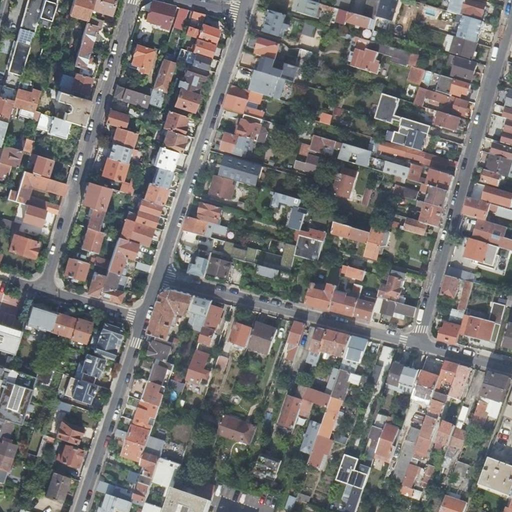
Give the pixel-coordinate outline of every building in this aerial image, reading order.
[(30,44),(42,0),(27,0),(16,40),(30,44)] [(90,8),(92,0),(72,0),(68,13),(86,19),(87,16),(90,8)] [(92,0),(90,8),(110,14),(114,0),(92,0)] [(170,31),(177,6),(153,0),(152,2),(149,12),(146,22),(161,26),(161,28),(170,31)] [(318,8),(333,12),(334,7),(318,2),(310,0),(300,0),(298,11),(317,17),(318,14),(316,13),(318,8)] [(335,0),(334,7),(346,11),(349,0),(335,0)] [(367,0),(363,16),(371,18),(375,19),(378,9),(380,0),(367,0)] [(380,0),(378,9),(394,14),(396,6),(392,5),(393,0),(380,0)] [(466,0),(462,15),(464,15),(481,20),(483,14),(486,6),(466,0)] [(142,7),(141,9),(149,12),(152,2),(142,7)] [(333,12),(332,14),(338,15),(337,18),(369,27),(370,24),(371,18),(363,16),(346,11),(334,7),(333,12)] [(180,8),(174,28),(182,30),(189,10),(180,8)] [(269,10),(262,31),(280,36),(282,28),(287,29),(289,24),(284,23),(286,15),(269,10)] [(201,22),(204,14),(192,11),(189,19),(201,22)] [(457,37),(477,42),(483,21),(481,20),(464,15),(457,37)] [(79,43),(90,46),(92,39),(94,33),(96,26),(98,26),(100,20),(87,16),(86,19),(79,43)] [(374,25),(372,30),(380,32),(383,22),(375,19),(374,25)] [(312,36),(316,24),(305,21),(301,33),(312,36)] [(197,38),(214,44),(219,29),(202,24),(198,23),(196,29),(187,26),(184,34),(197,38)] [(370,40),(379,43),(382,33),(380,32),(372,30),(370,40)] [(406,66),(407,64),(410,53),(379,43),(370,40),(341,32),(340,35),(358,41),(355,52),(350,51),(347,60),(352,62),(351,65),(377,73),(380,63),(378,63),(379,60),(376,59),(379,52),(392,56),(390,61),(406,66)] [(456,36),(448,33),(446,39),(449,40),(446,51),(472,59),(477,42),(457,37),(456,36)] [(210,57),(214,44),(197,38),(193,52),(210,57)] [(262,56),(275,60),(280,44),(260,38),(257,48),(258,49),(256,54),(262,56)] [(30,44),(16,40),(3,85),(16,89),(17,88),(22,70),(25,60),(27,52),(30,44)] [(91,77),(93,77),(98,63),(89,60),(91,56),(87,55),(90,46),(79,43),(74,60),(73,64),(80,66),(78,73),(91,77)] [(129,44),(127,50),(133,52),(133,53),(133,54),(130,63),(139,66),(138,70),(146,72),(153,50),(136,44),(135,46),(129,44)] [(176,60),(206,69),(210,57),(193,52),(180,48),(176,60)] [(300,48),(295,66),(299,67),(309,70),(314,52),(300,48)] [(407,64),(411,66),(412,66),(415,54),(410,53),(407,64)] [(472,81),(477,62),(458,56),(451,54),(448,64),(455,66),(452,75),(472,81)] [(262,56),(258,71),(265,73),(266,67),(295,75),(293,81),(295,82),(299,67),(295,66),(275,60),(262,56)] [(67,58),(64,69),(71,71),(73,64),(74,60),(67,58)] [(182,87),(195,92),(199,93),(201,87),(206,71),(188,65),(187,65),(185,67),(184,70),(184,72),(182,80),(179,79),(177,85),(182,87)] [(407,80),(420,84),(420,82),(423,73),(424,70),(412,66),(411,66),(407,80)] [(159,67),(157,73),(170,77),(172,71),(159,67)] [(266,67),(265,73),(278,77),(293,81),(295,75),(266,67)] [(251,90),(272,96),(278,77),(265,73),(258,71),(257,70),(255,78),(253,77),(252,82),(254,82),(251,90)] [(86,93),(91,77),(78,73),(75,72),(73,79),(69,77),(69,76),(63,74),(59,85),(86,93)] [(147,102),(161,107),(169,83),(168,83),(170,77),(157,73),(150,95),(147,102)] [(467,95),(471,84),(456,79),(440,75),(436,90),(450,95),(451,95),(452,93),(459,96),(460,93),(467,95)] [(117,84),(114,95),(121,97),(121,98),(143,104),(142,107),(145,108),(147,102),(150,95),(117,84)] [(16,89),(3,85),(0,93),(0,114),(8,117),(12,105),(16,89)] [(193,111),(199,93),(195,92),(182,87),(180,87),(174,104),(193,111)] [(419,87),(414,103),(422,105),(424,97),(431,99),(430,102),(438,104),(439,101),(445,103),(443,109),(451,112),(455,100),(456,97),(451,95),(450,95),(450,96),(419,87)] [(17,88),(16,89),(12,105),(20,107),(18,113),(31,118),(31,117),(33,110),(39,90),(31,88),(30,92),(29,95),(24,94),(26,90),(17,88)] [(69,120),(83,125),(91,100),(57,89),(55,98),(66,102),(68,105),(67,109),(63,111),(59,109),(56,117),(69,120)] [(427,134),(429,134),(432,126),(395,114),(400,99),(400,98),(383,93),(375,118),(386,121),(392,123),(394,119),(402,121),(400,126),(401,126),(427,134)] [(228,94),(224,108),(243,113),(245,114),(261,118),(262,113),(253,110),(245,108),(248,100),(228,94)] [(335,105),(335,106),(340,107),(343,97),(338,95),(335,105)] [(451,112),(465,116),(466,112),(469,113),(470,110),(467,109),(469,101),(456,97),(455,100),(451,112)] [(255,102),(248,100),(245,108),(253,110),(255,102)] [(130,106),(127,114),(142,118),(144,111),(130,106)] [(110,108),(105,122),(116,126),(123,128),(127,114),(110,108)] [(185,125),(187,116),(169,109),(163,127),(167,128),(183,133),(185,125)] [(320,121),(330,124),(332,114),(329,113),(322,111),(320,121)] [(456,131),(460,117),(440,111),(436,125),(456,131)] [(64,136),(69,120),(56,117),(51,115),(51,116),(40,112),(37,122),(48,126),(46,131),(64,136)] [(294,128),(298,114),(290,112),(286,126),(294,128)] [(236,134),(242,136),(255,140),(257,133),(260,133),(261,126),(264,119),(261,118),(245,114),(244,119),(242,126),(239,125),(236,134)] [(511,145),(511,119),(508,119),(502,142),(511,145)] [(116,126),(112,141),(131,147),(136,132),(129,130),(123,128),(116,126)] [(265,143),(268,131),(266,128),(261,126),(260,133),(257,133),(255,140),(265,143)] [(395,143),(422,151),(427,134),(401,126),(399,132),(398,132),(395,143)] [(175,151),(180,152),(184,141),(186,142),(188,135),(183,133),(167,128),(161,146),(175,151)] [(227,132),(221,150),(243,156),(245,149),(239,147),(242,136),(236,134),(227,132)] [(326,144),(334,146),(335,140),(314,134),(311,145),(310,149),(321,152),(323,146),(324,143),(326,144)] [(11,137),(8,146),(21,149),(24,141),(11,137)] [(21,149),(30,152),(34,140),(25,137),(24,141),(21,149)] [(369,150),(377,152),(381,139),(373,137),(369,150)] [(447,163),(457,166),(458,162),(422,151),(395,143),(392,142),(391,142),(381,139),(377,152),(380,154),(381,149),(412,157),(421,160),(421,162),(445,169),(447,163)] [(107,156),(126,162),(130,152),(134,153),(135,149),(131,147),(112,141),(107,156)] [(308,155),(310,149),(311,145),(303,143),(300,153),(308,155)] [(339,158),(378,170),(395,175),(405,178),(407,179),(412,163),(409,162),(407,168),(366,155),(367,150),(344,143),(342,148),(339,158)] [(511,148),(495,143),(492,154),(511,159),(511,148)] [(4,144),(0,158),(0,160),(2,161),(10,164),(16,165),(20,152),(21,149),(8,146),(4,144)] [(161,146),(159,152),(158,151),(153,165),(157,166),(172,171),(177,157),(173,156),(175,151),(161,146)] [(279,147),(277,154),(284,156),(286,149),(279,147)] [(186,160),(188,155),(180,152),(175,151),(173,156),(177,157),(186,160)] [(27,171),(39,175),(40,172),(47,174),(52,159),(33,153),(27,171)] [(233,174),(237,158),(221,153),(215,174),(238,181),(255,186),(257,186),(259,179),(240,174),(239,176),(233,174)] [(319,178),(325,158),(309,154),(307,162),(298,159),(296,166),(318,173),(316,177),(319,178)] [(508,177),(511,162),(511,159),(492,154),(486,170),(502,175),(508,177)] [(121,180),(126,162),(107,156),(102,174),(121,180)] [(412,163),(407,179),(418,182),(422,166),(412,163)] [(10,164),(4,183),(10,185),(15,167),(16,165),(10,164)] [(152,182),(167,187),(170,180),(170,179),(171,179),(172,177),(173,176),(173,175),(173,174),(173,173),(173,171),(172,171),(157,166),(152,182)] [(334,172),(329,191),(346,196),(351,178),(354,179),(357,171),(343,167),(341,174),(334,172)] [(426,184),(449,191),(454,176),(431,169),(426,184)] [(45,209),(56,213),(59,205),(48,202),(47,203),(26,197),(30,183),(62,193),(66,183),(39,175),(27,171),(23,170),(17,191),(9,188),(6,197),(26,204),(45,209)] [(499,186),(502,175),(486,170),(485,170),(482,181),(499,186)] [(238,181),(215,174),(210,192),(231,198),(234,185),(237,186),(238,181)] [(119,190),(132,194),(136,180),(132,178),(129,185),(122,183),(119,190)] [(104,210),(108,211),(109,206),(106,205),(110,191),(114,193),(115,189),(88,180),(81,203),(93,207),(104,210)] [(143,198),(161,203),(162,204),(167,187),(152,182),(149,181),(143,198)] [(428,198),(427,202),(445,208),(449,191),(426,184),(422,183),(420,189),(430,192),(429,195),(426,194),(425,197),(428,198)] [(395,185),(393,193),(416,199),(419,191),(395,185)] [(368,186),(362,204),(368,206),(373,187),(368,186)] [(511,204),(511,193),(496,189),(494,194),(492,202),(511,207),(511,204)] [(299,208),(302,199),(275,192),(271,205),(280,208),(282,203),(299,208)] [(157,215),(161,203),(143,198),(142,197),(140,203),(137,202),(136,205),(139,206),(138,208),(157,215)] [(478,219),(485,221),(489,209),(493,211),(495,206),(469,198),(464,215),(478,219)] [(248,210),(250,204),(238,200),(236,207),(248,210)] [(415,212),(413,219),(427,223),(439,227),(445,208),(427,202),(419,200),(417,205),(425,207),(424,212),(417,210),(417,212),(415,212)] [(219,219),(222,208),(203,202),(200,213),(200,214),(199,219),(217,224),(218,219),(219,219)] [(40,225),(45,209),(26,204),(22,219),(40,225)] [(511,219),(511,210),(498,206),(496,211),(495,215),(511,219)] [(98,230),(100,224),(104,210),(93,207),(87,226),(98,230)] [(154,226),(157,215),(138,208),(136,215),(129,213),(127,218),(154,226)] [(227,226),(217,224),(199,219),(188,216),(183,230),(210,237),(223,240),(227,226)] [(0,224),(8,226),(14,228),(17,229),(19,223),(0,217),(0,224)] [(147,245),(154,226),(127,218),(125,217),(119,236),(138,242),(147,245)] [(402,225),(401,228),(424,235),(427,223),(413,219),(408,218),(405,226),(402,225)] [(478,219),(472,239),(489,244),(511,251),(511,239),(504,237),(507,227),(485,221),(478,219)] [(353,227),(335,222),(332,232),(350,237),(353,227)] [(111,234),(118,236),(120,231),(100,224),(98,230),(104,231),(111,234)] [(97,252),(104,231),(98,230),(87,226),(81,246),(97,252)] [(233,243),(238,229),(227,226),(223,240),(229,242),(233,243)] [(372,226),(371,232),(368,242),(367,246),(364,257),(376,260),(381,244),(387,245),(391,231),(372,226)] [(371,232),(353,227),(350,237),(357,240),(356,243),(367,246),(368,242),(371,232)] [(22,236),(24,231),(17,229),(14,228),(8,248),(33,255),(37,240),(22,236)] [(295,251),(295,254),(297,255),(318,261),(326,232),(311,228),(310,232),(301,230),(301,231),(298,243),(297,246),(295,251)] [(298,243),(301,231),(294,229),(290,244),(297,246),(298,243)] [(115,247),(118,236),(111,234),(108,245),(115,247)] [(138,242),(119,236),(118,236),(115,247),(113,253),(125,256),(133,259),(138,242)] [(223,240),(210,237),(208,245),(227,250),(229,242),(223,240)] [(484,263),(489,244),(472,239),(469,238),(464,258),(484,263)] [(293,259),(283,257),(233,243),(229,242),(227,250),(226,256),(239,259),(246,261),(259,265),(290,273),(293,259)] [(295,251),(297,246),(290,244),(287,243),(283,257),(293,259),(295,254),(295,251)] [(227,250),(208,245),(207,245),(206,250),(211,252),(219,254),(226,256),(227,250)] [(190,263),(188,272),(205,277),(209,259),(210,256),(211,252),(206,250),(200,249),(198,257),(195,256),(193,264),(190,263)] [(211,252),(210,256),(213,257),(209,272),(227,277),(231,262),(218,258),(219,254),(211,252)] [(119,273),(125,256),(113,253),(110,261),(108,268),(108,269),(119,273)] [(82,279),(87,262),(70,256),(64,274),(82,279)] [(108,268),(110,261),(96,256),(96,257),(93,256),(91,263),(94,264),(100,266),(108,268)] [(149,270),(151,264),(139,261),(137,266),(149,270)] [(256,275),(291,284),(293,274),(290,273),(259,265),(256,275)] [(337,286),(342,268),(330,265),(325,282),(329,283),(337,286)] [(106,275),(108,269),(108,268),(100,266),(98,272),(106,275)] [(365,271),(348,266),(346,274),(363,278),(364,277),(365,271)] [(404,273),(386,268),(384,276),(383,282),(379,297),(385,298),(398,302),(400,297),(400,296),(402,288),(400,287),(404,273)] [(128,275),(119,273),(108,269),(106,275),(102,285),(123,291),(128,275)] [(446,276),(461,279),(461,280),(463,274),(448,270),(446,276)] [(99,295),(102,285),(106,275),(98,272),(97,272),(94,279),(92,279),(88,292),(99,295)] [(466,281),(473,283),(475,275),(463,272),(463,274),(461,280),(466,281)] [(446,276),(441,295),(456,298),(461,279),(446,276)] [(470,292),(473,283),(466,281),(463,290),(470,292)] [(306,303),(331,310),(336,290),(337,286),(329,283),(327,292),(322,291),(323,289),(320,288),(319,290),(315,289),(316,284),(312,282),(306,303)] [(331,310),(355,316),(360,295),(363,286),(361,285),(356,284),(352,297),(343,295),(343,292),(336,290),(331,310)] [(123,291),(102,285),(99,295),(120,301),(123,291)] [(191,312),(197,296),(172,289),(162,295),(149,334),(172,342),(176,343),(180,345),(182,339),(170,336),(176,319),(178,320),(179,317),(177,316),(178,313),(190,316),(191,312)] [(459,334),(495,343),(506,306),(510,293),(497,289),(488,321),(464,315),(459,334)] [(458,310),(465,312),(470,292),(463,290),(458,310)] [(355,316),(371,321),(374,311),(381,313),(381,312),(385,298),(379,297),(377,299),(360,295),(355,316)] [(212,300),(197,296),(191,312),(190,316),(187,325),(202,331),(211,305),(212,300)] [(414,316),(416,307),(404,303),(398,302),(385,298),(381,312),(393,315),(395,311),(406,314),(414,316)] [(44,330),(45,329),(51,311),(32,305),(25,327),(32,329),(33,326),(44,330)] [(211,305),(202,331),(199,341),(210,345),(217,323),(220,324),(221,319),(219,318),(222,308),(211,305)] [(51,311),(45,329),(50,330),(57,311),(51,309),(51,311)] [(439,339),(456,344),(459,334),(464,315),(465,313),(452,310),(449,324),(445,323),(444,329),(442,329),(439,339)] [(57,311),(50,330),(65,335),(71,315),(57,311)] [(76,318),(70,337),(84,342),(91,323),(76,318)] [(247,346),(268,353),(277,329),(256,321),(247,346)] [(104,322),(99,337),(114,342),(116,337),(119,337),(122,328),(104,322)] [(293,361),(306,324),(296,322),(287,349),(290,350),(287,359),(293,361)] [(0,347),(14,352),(21,330),(0,323),(0,347)] [(244,349),(251,328),(236,323),(230,341),(238,343),(237,346),(244,349)] [(503,346),(511,348),(511,324),(510,324),(503,346)] [(321,351),(329,330),(328,330),(318,327),(310,350),(307,358),(306,360),(313,363),(312,365),(312,366),(312,367),(313,367),(313,368),(314,368),(315,368),(317,361),(317,360),(320,354),(321,351)] [(345,357),(352,336),(329,330),(321,351),(322,351),(325,352),(329,353),(345,357)] [(172,342),(149,334),(147,341),(153,343),(152,346),(149,356),(156,358),(162,360),(166,361),(172,342)] [(96,356),(105,359),(106,355),(112,357),(115,348),(112,347),(114,342),(99,337),(96,336),(92,335),(91,341),(97,343),(94,351),(97,352),(96,356)] [(361,362),(369,340),(352,336),(345,357),(344,359),(341,369),(332,395),(328,407),(322,424),(312,454),(308,463),(319,467),(324,452),(326,453),(331,439),(328,438),(333,426),(338,410),(342,397),(345,398),(351,381),(358,384),(360,380),(360,379),(367,381),(368,377),(362,375),(355,373),(348,371),(352,360),(358,362),(361,362)] [(199,383),(209,353),(196,349),(186,381),(188,381),(189,379),(199,383)] [(101,370),(105,359),(96,356),(87,353),(83,363),(80,362),(75,377),(77,378),(79,378),(94,384),(97,376),(98,376),(100,369),(101,370)] [(228,357),(219,354),(215,367),(223,370),(228,357)] [(341,369),(344,359),(338,357),(334,366),(341,369)] [(174,364),(166,361),(162,360),(160,366),(154,364),(149,381),(158,384),(161,385),(166,368),(172,370),(174,364)] [(355,373),(358,362),(352,360),(348,371),(355,373)] [(400,383),(406,365),(395,361),(386,386),(388,387),(389,384),(399,387),(400,383)] [(460,365),(445,361),(440,376),(439,379),(442,380),(443,378),(455,381),(460,365)] [(0,430),(4,417),(0,416),(0,394),(9,367),(0,363),(0,430)] [(49,385),(54,369),(39,364),(36,376),(34,380),(49,385)] [(384,366),(377,364),(370,381),(378,384),(384,366)] [(413,387),(419,369),(406,365),(400,383),(413,387)] [(460,400),(471,368),(460,365),(455,381),(453,389),(450,396),(452,397),(460,400)] [(332,395),(341,369),(334,366),(328,385),(326,393),(332,395)] [(0,416),(4,417),(13,420),(15,421),(30,374),(9,367),(0,394),(0,416)] [(439,379),(440,376),(422,370),(412,399),(430,405),(435,391),(436,388),(439,379)] [(492,433),(511,378),(489,373),(481,395),(491,398),(490,401),(497,404),(487,431),(492,433)] [(21,423),(31,390),(34,380),(36,376),(30,374),(15,421),(21,423)] [(93,395),(96,384),(94,384),(79,378),(77,378),(75,377),(71,376),(66,393),(73,396),(89,402),(92,395),(93,395)] [(149,381),(148,381),(142,400),(160,406),(164,394),(155,391),(158,384),(149,381)] [(326,393),(328,385),(321,383),(318,390),(326,393)] [(411,395),(413,387),(400,383),(399,387),(399,388),(398,388),(397,390),(397,391),(411,395)] [(304,400),(308,387),(301,385),(296,397),(289,395),(280,421),(294,426),(295,424),(299,413),(299,412),(301,408),(304,400)] [(328,407),(332,395),(326,393),(318,390),(317,390),(308,387),(304,400),(301,408),(302,408),(310,411),(313,402),(328,407)] [(438,392),(435,391),(430,405),(422,429),(403,482),(402,484),(411,487),(419,466),(417,465),(421,454),(425,456),(426,452),(444,403),(440,402),(443,394),(438,392)] [(130,433),(117,429),(115,435),(128,440),(123,454),(141,460),(149,437),(153,425),(148,424),(151,416),(155,418),(160,406),(142,400),(134,424),(133,424),(130,433)] [(471,425),(482,429),(485,421),(482,420),(488,403),(480,400),(471,425)] [(310,411),(302,408),(301,408),(299,412),(299,413),(308,416),(309,415),(310,411)] [(468,411),(464,409),(452,444),(461,447),(466,432),(462,431),(464,424),(468,411)] [(344,412),(338,410),(333,426),(338,428),(344,412)] [(198,417),(220,424),(222,418),(200,411),(198,417)] [(220,424),(217,433),(249,444),(256,426),(248,423),(247,426),(239,423),(240,421),(223,415),(222,418),(220,424)] [(0,451),(12,456),(17,444),(9,441),(10,438),(7,437),(13,420),(4,417),(0,430),(0,451)] [(80,433),(81,433),(83,427),(62,420),(57,435),(77,442),(80,433)] [(312,454),(322,424),(312,420),(302,450),(312,454)] [(449,446),(456,426),(444,422),(436,442),(449,446)] [(391,460),(395,449),(392,448),(398,431),(393,429),(394,427),(386,424),(385,426),(375,455),(391,460)] [(374,457),(375,455),(385,426),(383,426),(382,429),(374,426),(369,437),(373,439),(368,455),(374,457)] [(403,482),(422,429),(411,426),(396,470),(392,478),(403,482)] [(334,432),(331,439),(334,440),(338,442),(341,434),(334,432)] [(341,434),(338,442),(345,444),(348,437),(341,434)] [(144,475),(153,479),(160,458),(160,457),(165,443),(149,437),(141,460),(140,464),(144,466),(147,466),(144,475)] [(63,451),(59,450),(56,459),(77,466),(80,458),(82,456),(83,453),(82,451),(83,449),(65,443),(63,451)] [(5,468),(8,469),(12,456),(0,451),(0,480),(4,482),(7,472),(4,471),(5,468)] [(263,454),(257,468),(276,475),(281,461),(263,454)] [(36,461),(36,462),(48,466),(50,460),(42,457),(40,462),(36,461)] [(144,505),(142,511),(165,511),(173,488),(181,465),(160,457),(160,458),(153,479),(152,482),(166,487),(160,506),(146,501),(146,502),(144,505)] [(511,493),(511,465),(489,457),(479,484),(511,496),(511,493)] [(469,466),(458,462),(450,483),(458,485),(464,477),(465,477),(469,466)] [(355,511),(360,501),(372,464),(370,463),(369,465),(363,463),(345,511),(355,511)] [(423,480),(435,484),(437,478),(432,476),(435,466),(429,464),(423,480)] [(136,472),(131,470),(127,480),(130,481),(132,482),(139,484),(134,499),(131,498),(132,496),(128,494),(127,496),(125,496),(126,491),(110,485),(99,481),(97,490),(107,493),(123,498),(132,501),(133,502),(144,505),(146,502),(146,501),(152,482),(153,479),(144,475),(141,474),(136,472)] [(46,495),(62,501),(70,476),(54,471),(46,495)] [(236,487),(248,491),(248,490),(250,485),(238,480),(236,487)] [(261,485),(252,481),(250,485),(248,490),(258,494),(261,485)] [(195,496),(211,501),(216,488),(200,483),(195,496)] [(206,511),(211,501),(195,496),(173,488),(165,511),(206,511)] [(446,495),(460,500),(462,495),(448,490),(446,495)] [(128,511),(132,501),(123,498),(107,493),(103,507),(101,506),(100,507),(98,511),(114,511),(116,508),(128,511)] [(310,498),(298,494),(296,498),(308,502),(308,503),(310,498)] [(446,495),(439,511),(463,511),(467,502),(460,500),(446,495)]
